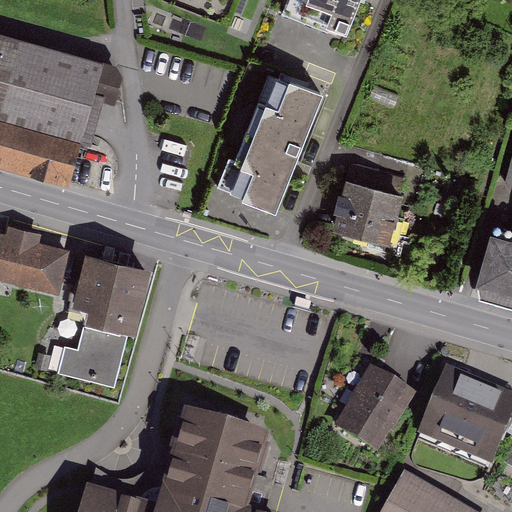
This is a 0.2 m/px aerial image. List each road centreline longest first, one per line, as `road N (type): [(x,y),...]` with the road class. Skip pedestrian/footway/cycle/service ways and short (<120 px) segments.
road 1 (residential): [(2,511),(31,480),(111,435),(133,411),(184,240)]
road 2 (secondary): [(511,335),(184,240)]
road 3 (residential): [(121,0),(136,156),(129,225)]
road 4 (secondary): [(129,225),(0,186)]
